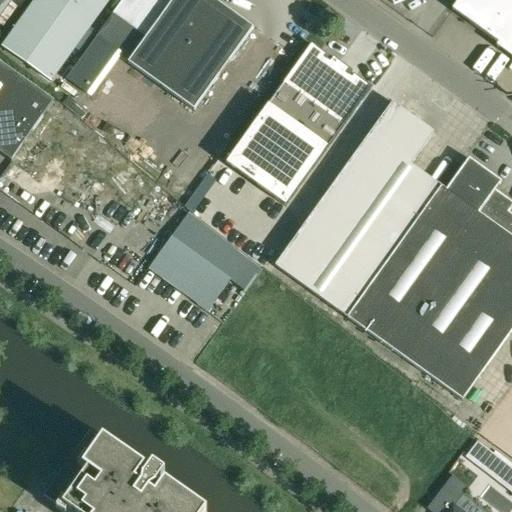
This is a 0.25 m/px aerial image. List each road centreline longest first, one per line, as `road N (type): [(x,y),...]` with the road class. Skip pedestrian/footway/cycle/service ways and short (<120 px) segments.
road 1 (unclassified): [(0,249),(232,409),(363,511)]
road 2 (residential): [(511,126),(339,0)]
